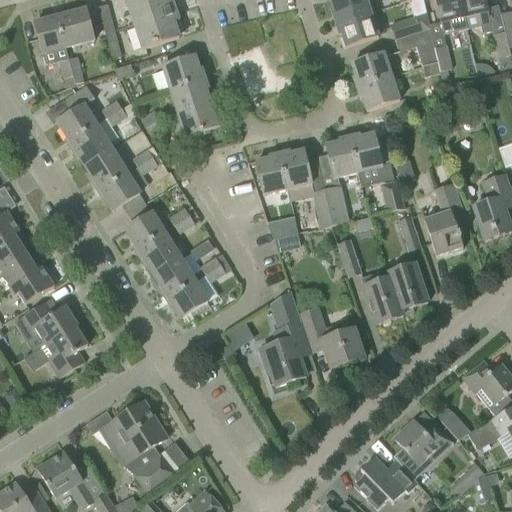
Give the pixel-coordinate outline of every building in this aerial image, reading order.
[(127,0),(124,1),(133,27),(175,13),(172,3),(166,5),(164,0),(127,0)] [(332,17),(335,27),(370,15),(364,0),(337,0),(329,3),(330,5),(334,17),(332,17)] [(466,32),(458,0),(434,0),(443,37),(466,32)] [(483,0),(458,0),(466,32),(489,26),(483,0)] [(98,9),(101,23),(110,21),(106,7),(98,9)] [(73,13),(62,16),(70,49),(94,44),(90,31),(85,12),(73,15),(73,13)] [(175,13),(133,27),(141,52),(179,40),(178,38),(173,24),(179,23),(175,13)] [(370,15),(335,27),(338,37),(341,36),(345,48),(344,48),(345,50),(378,39),(370,15)] [(70,49),(62,16),(51,19),(52,21),(34,26),(42,57),(61,52),(70,49)] [(395,43),(429,31),(425,16),(390,27),(395,43)] [(511,16),(501,19),(505,35),(509,51),(511,50),(511,16)] [(101,23),(105,36),(113,33),(110,21),(101,23)] [(415,50),(421,70),(423,70),(439,66),(435,52),(434,52),(429,31),(395,43),(399,55),(415,50)] [(105,36),(108,49),(116,46),(113,33),(105,36)] [(509,51),(505,35),(493,38),(499,62),(511,59),(509,51)] [(116,46),(108,49),(112,62),(120,60),(116,46)] [(435,52),(439,66),(441,75),(453,72),(447,49),(435,52)] [(353,81),(356,91),(390,79),(382,55),(350,67),(351,69),(355,81),(353,81)] [(161,70),(169,94),(204,82),(201,72),(198,73),(195,61),(194,59),(161,70)] [(81,78),(76,61),(68,63),(72,80),(74,87),(82,85),(81,78)] [(72,80),(68,63),(60,65),(64,82),(72,80)] [(423,70),(421,70),(424,80),(441,76),(441,75),(439,66),(423,70)] [(133,79),(129,68),(114,73),(118,84),(133,79)] [(390,79),(356,91),(359,101),(361,100),(366,112),(365,112),(366,114),(399,104),(390,79)] [(169,94),(177,118),(210,106),(205,92),(207,91),(204,82),(169,94)] [(64,142),(68,149),(97,130),(84,108),(93,102),(85,90),(64,103),(71,115),(56,125),(66,140),(64,142)] [(101,115),(106,123),(121,113),(116,105),(101,115)] [(210,106),(177,118),(185,140),(220,129),(216,118),(214,119),(210,106)] [(121,113),(106,123),(111,130),(126,121),(121,113)] [(139,123),(145,132),(159,123),(153,114),(139,123)] [(159,123),(145,132),(151,142),(165,133),(159,123)] [(78,159),(84,169),(111,152),(97,130),(68,149),(76,161),(78,159)] [(359,138),(349,140),(357,177),(360,190),(397,181),(394,168),(382,171),(378,153),(374,137),(371,137),(372,137),(359,140),(359,138)] [(327,148),(325,148),(329,168),(333,182),(357,177),(349,140),(339,142),(339,145),(327,148)] [(88,181),(96,193),(125,175),(111,152),(84,169),(91,179),(88,181)] [(279,157),(287,193),(295,191),(297,199),(313,195),(308,173),(303,153),(289,157),(289,154),(279,157)] [(132,164),(136,171),(152,162),(147,154),(132,164)] [(282,194),(287,193),(279,157),(268,159),(269,161),(255,165),(263,198),(282,194)] [(152,162),(136,171),(141,179),(157,169),(152,162)] [(125,175),(96,193),(100,200),(102,198),(112,214),(129,204),(139,197),(125,175)] [(488,205),(473,210),(478,225),(484,244),(511,235),(503,212),(511,209),(511,200),(508,190),(505,179),(483,186),(488,205)] [(434,194),(442,218),(424,224),(429,241),(436,260),(462,251),(459,241),(460,241),(458,235),(457,236),(456,232),(467,229),(454,188),(434,194)] [(321,196),(310,198),(317,232),(330,230),(348,225),(340,191),(325,194),(323,195),(321,196)] [(385,202),(388,216),(403,212),(400,198),(385,202)] [(169,221),(174,229),(189,219),(184,212),(169,221)] [(0,244),(20,232),(15,225),(14,226),(6,214),(0,217),(0,244)] [(132,250),(136,256),(166,237),(152,215),(124,232),(134,248),(132,250)] [(189,219),(174,229),(179,236),(194,227),(189,219)] [(283,223),(287,238),(298,236),(294,220),(283,223)] [(354,225),(358,241),(373,236),(369,221),(354,225)] [(398,225),(408,256),(421,251),(411,221),(398,225)] [(0,270),(25,255),(18,243),(24,239),(20,232),(0,244),(0,270)] [(146,267),(152,277),(180,260),(166,237),(136,256),(144,269),(146,267)] [(277,256),(300,251),(298,241),(297,237),(283,240),(274,242),(277,256)] [(207,243),(199,248),(204,257),(213,252),(207,243)] [(339,252),(349,282),(362,278),(352,247),(339,252)] [(0,282),(1,282),(7,292),(43,269),(39,262),(32,266),(25,255),(0,270),(0,282)] [(389,277),(390,282),(401,314),(427,305),(421,286),(412,259),(401,263),(404,272),(389,277)] [(156,289),(164,301),(194,282),(180,260),(152,277),(158,287),(156,289)] [(200,271),(205,278),(220,268),(215,261),(200,271)] [(220,268),(205,278),(210,286),(225,276),(220,268)] [(43,269),(7,292),(12,300),(16,298),(22,308),(36,300),(53,289),(46,277),(47,276),(43,269)] [(401,314),(390,282),(375,287),(372,280),(361,283),(369,309),(375,328),(402,319),(401,314)] [(194,282),(164,301),(168,308),(170,306),(180,322),(208,304),(194,282)] [(267,350),(259,353),(263,365),(267,379),(271,378),(275,390),(306,380),(299,361),(310,357),(308,352),(308,351),(301,327),(297,317),(298,317),(290,295),(269,308),(278,334),(274,336),(277,347),(267,350)] [(44,350),(77,328),(79,327),(74,319),(72,320),(65,309),(53,316),(46,305),(29,316),(19,322),(31,341),(36,337),(44,350)] [(298,317),(297,317),(301,327),(308,351),(308,352),(310,357),(324,352),(330,371),(363,361),(356,342),(354,333),(340,337),(337,328),(326,332),(319,310),(316,311),(298,317)] [(77,328),(44,350),(49,359),(45,361),(48,365),(59,382),(84,366),(77,355),(87,348),(80,337),(82,335),(77,328)] [(219,354),(225,364),(235,358),(229,348),(219,354)] [(483,365),(462,381),(474,397),(493,420),(493,421),(500,417),(511,409),(511,399),(510,396),(511,394),(511,381),(501,367),(491,375),(483,364),(483,365)] [(121,443),(109,450),(122,469),(133,478),(148,497),(173,476),(158,458),(153,449),(166,441),(143,405),(110,426),(121,443)] [(469,435),(467,437),(477,453),(499,440),(507,435),(511,442),(511,409),(500,417),(493,421),(488,424),(469,435)] [(413,424),(394,442),(403,452),(394,461),(396,463),(400,467),(412,481),(433,463),(451,445),(436,428),(425,438),(421,434),(413,424)] [(461,427),(451,436),(457,443),(467,437),(469,435),(461,427)] [(37,472),(47,489),(55,501),(69,492),(81,511),(84,511),(93,507),(96,511),(112,511),(103,496),(93,502),(91,498),(82,484),(64,455),(37,472)] [(356,486),(353,489),(367,503),(375,511),(377,511),(387,503),(391,507),(404,495),(407,497),(417,487),(412,481),(400,467),(396,463),(386,473),(374,461),(361,473),(360,472),(357,474),(355,476),(354,480),(354,483),(356,486)] [(465,477),(448,492),(455,500),(483,477),(475,466),(464,475),(465,477)] [(0,495),(0,511),(48,511),(33,489),(22,496),(16,485),(0,495)] [(186,511),(221,511),(207,496),(190,511),(188,510),(186,511)]
